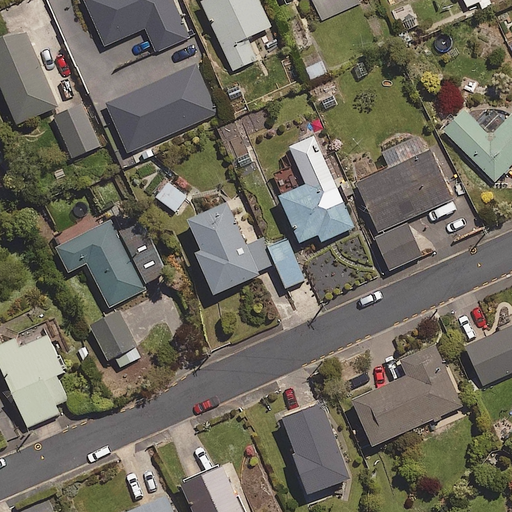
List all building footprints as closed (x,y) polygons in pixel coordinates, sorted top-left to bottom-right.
[(189,38),(173,0),(87,0),(105,44),(148,27),(157,51),(189,38)] [(273,26),(261,0),(204,0),(234,69),(258,59),(248,36),(273,26)] [(313,0),(322,19),(360,3),(359,0),(313,0)] [(484,0),(462,0),(466,8),(484,0)] [(58,107),(27,29),(0,40),(0,76),(19,123),(58,107)] [(218,113),(196,64),(109,103),(130,151),(218,113)] [(100,145),(82,104),(56,116),(74,157),(100,145)] [(489,136),(462,109),(441,131),(493,182),(511,162),(511,115),(511,114),(489,136)] [(356,226),(318,135),(293,145),(309,184),(283,195),(302,241),(320,233),(323,240),(356,226)] [(454,199),(432,150),(359,183),(381,234),(376,236),(391,269),(423,255),(407,219),(454,199)] [(188,197),(169,180),(155,195),(174,212),(188,197)] [(247,245),(228,202),(191,218),(203,248),(197,250),(216,293),(276,267),(263,238),(247,245)] [(146,289),(111,220),(58,247),(71,271),(89,262),(112,306),(146,289)] [(141,220),(122,229),(149,283),(167,274),(141,220)] [(304,280),(290,240),(271,247),(285,287),(304,280)] [(137,346),(121,312),(93,325),(109,359),(137,346)] [(68,370),(48,324),(0,344),(0,358),(29,426),(61,413),(57,404),(70,399),(59,374),(68,370)] [(511,372),(511,325),(468,345),(486,384),(511,372)] [(462,406),(435,344),(402,358),(409,375),(355,398),(375,444),(462,406)] [(352,479),(327,399),(286,412),(311,492),(352,479)] [(244,511),(225,464),(184,481),(196,511),(244,511)] [(175,511),(168,495),(126,511),(175,511)]
